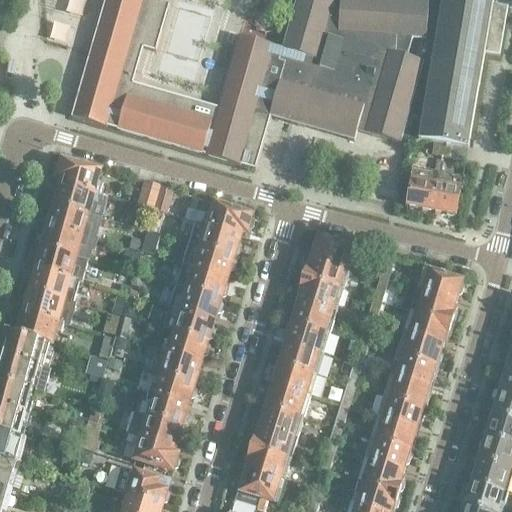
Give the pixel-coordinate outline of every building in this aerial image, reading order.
[(255,170),(270,118),(281,121),(293,124),(354,143),(357,133),(401,146),(403,139),(409,140),(414,112),(411,111),(424,64),(408,59),(413,41),(426,42),(429,4),(373,0),(340,0),(340,6),(319,0),(295,0),(281,50),(236,37),(216,109),(130,84),(141,48),(154,52),(167,5),(150,0),(105,0),(90,55),(71,118),(239,167),(239,166),(255,170)] [(443,0),(419,143),(435,145),(465,151),(468,151),(470,144),(485,56),(499,58),(508,9),(494,7),(494,4),(468,0),(443,0)] [(433,157),(463,162),(464,157),(465,151),(435,145),(433,157)] [(61,180),(60,186),(99,197),(102,186),(97,185),(100,172),(59,161),(54,178),(61,180)] [(408,209),(432,213),(437,186),(412,182),(408,209)] [(150,185),(150,186),(148,192),(144,191),(139,207),(155,211),(161,188),(150,185)] [(56,190),(51,206),(88,216),(105,221),(111,200),(99,197),(60,186),(59,191),(56,190)] [(432,213),(456,217),(461,190),(437,186),(432,213)] [(174,193),(162,190),(155,213),(167,216),(174,193)] [(201,225),(240,237),(242,232),(249,235),(254,218),(213,205),(213,206),(202,203),(199,214),(204,216),(201,225)] [(50,222),(48,228),(88,238),(90,230),(84,229),(88,216),(51,206),(47,222),(50,222)] [(142,219),(151,222),(154,212),(145,209),(142,219)] [(200,249),(237,260),(242,243),(239,242),(240,237),(201,225),(196,224),(190,246),(200,249)] [(44,233),(39,249),(76,258),(93,263),(96,252),(98,242),(87,240),(88,238),(48,228),(47,233),(44,233)] [(318,238),(311,260),(349,271),(355,249),(318,238)] [(130,250),(140,253),(143,243),(133,240),(130,250)] [(142,253),(155,256),(158,243),(146,240),(142,253)] [(183,266),(189,268),(227,280),(229,275),(232,276),(237,260),(200,249),(190,246),(183,266)] [(36,271),(76,282),(78,272),(73,270),(76,258),(39,249),(35,265),(38,266),(36,271)] [(122,267),(137,271),(141,257),(126,252),(122,267)] [(386,259),(382,270),(390,273),(394,261),(386,259)] [(307,263),(302,280),(342,293),(349,271),(311,260),(310,264),(307,263)] [(187,290),(224,302),(229,285),(226,284),(227,280),(189,268),(186,276),(191,278),(187,290)] [(382,270),(379,281),(387,283),(390,273),(382,270)] [(27,292),(75,305),(80,283),(75,282),(76,282),(36,271),(35,277),(32,276),(27,292)] [(425,271),(418,293),(456,304),(463,282),(425,271)] [(299,298),(297,302),(336,314),(342,293),(302,280),(297,298),(299,298)] [(379,281),(376,292),(384,294),(387,283),(379,281)] [(122,287),(120,293),(128,296),(130,289),(122,287)] [(175,310),(214,322),(216,318),(219,319),(224,302),(187,290),(183,303),(178,301),(175,310)] [(64,324),(63,326),(71,328),(77,306),(74,305),(75,305),(27,292),(23,308),(26,309),(25,314),(64,324)] [(376,292),(373,302),(381,305),(384,294),(376,292)] [(418,293),(411,314),(451,326),(456,309),(455,309),(456,304),(418,293)] [(112,314),(121,316),(126,299),(117,296),(112,314)] [(124,316),(134,320),(141,302),(130,298),(124,316)] [(297,302),(291,324),(329,335),(336,314),(297,302)] [(373,302),(369,313),(377,315),(381,305),(373,302)] [(174,333),(211,344),(215,329),(212,328),(214,322),(175,310),(173,319),(178,321),(174,333)] [(369,313),(366,324),(374,326),(377,315),(369,313)] [(15,336),(52,346),(55,332),(61,334),(63,326),(64,324),(25,314),(23,320),(20,319),(15,336)] [(411,314),(405,335),(442,347),(443,343),(446,344),(451,326),(411,314)] [(108,316),(103,336),(115,339),(121,320),(108,316)] [(123,319),(117,339),(125,341),(131,321),(123,319)] [(291,324),(284,345),(323,357),(329,335),(291,324)] [(366,324),(363,334),(371,337),(374,326),(366,324)] [(162,353),(201,365),(203,360),(206,361),(211,344),(174,333),(170,345),(165,344),(162,353)] [(3,346),(0,357),(49,371),(55,347),(52,346),(15,336),(7,334),(3,346)] [(363,334),(360,345),(368,347),(371,337),(363,334)] [(405,335),(398,357),(436,368),(442,347),(405,335)] [(118,340),(115,350),(125,354),(128,343),(118,340)] [(104,344),(100,359),(110,362),(114,347),(104,344)] [(284,345),(278,366),(316,378),(323,357),(284,345)] [(360,345),(356,356),(364,358),(368,347),(360,345)] [(161,376),(198,387),(202,371),(200,370),(201,365),(162,353),(160,362),(165,363),(161,376)] [(356,356),(353,366),(361,368),(364,358),(356,356)] [(0,357),(0,382),(33,392),(45,395),(51,371),(49,371),(0,357)] [(398,357),(392,378),(429,389),(436,368),(398,357)] [(93,358),(88,376),(91,377),(90,382),(101,385),(108,362),(93,358)] [(109,369),(120,372),(122,364),(112,360),(109,369)] [(278,366),(271,388),(310,399),(316,378),(278,366)] [(353,366),(350,377),(358,379),(361,368),(353,366)] [(511,373),(506,372),(499,395),(511,399),(511,373)] [(149,395),(188,407),(190,402),(193,403),(198,387),(161,376),(157,388),(152,387),(149,395)] [(350,377),(347,387),(355,390),(358,379),(350,377)] [(392,378),(385,399),(423,411),(429,389),(392,378)] [(0,382),(0,407),(26,415),(33,392),(0,382)] [(347,387),(343,398),(351,400),(355,390),(347,387)] [(271,388),(265,409),(303,421),(310,399),(271,388)] [(110,394),(99,391),(95,403),(107,406),(110,394)] [(143,416),(148,418),(185,429),(190,413),(187,412),(188,407),(149,395),(143,416)] [(511,399),(499,395),(492,419),(511,425),(511,399)] [(343,398),(340,408),(348,411),(351,400),(343,398)] [(385,399),(379,421),(416,432),(423,411),(385,399)] [(0,407),(0,433),(20,439),(26,415),(0,407)] [(340,408),(337,419),(345,422),(348,411),(340,408)] [(255,433),(250,451),(290,463),(303,421),(265,409),(257,434),(255,433)] [(90,423),(98,426),(101,418),(93,415),(90,423)] [(88,420),(76,416),(73,425),(86,429),(88,420)] [(129,435),(175,449),(177,445),(180,445),(185,429),(148,418),(144,430),(132,426),(129,435)] [(337,419),(334,429),(342,432),(345,422),(337,419)] [(511,425),(492,419),(485,443),(511,450),(511,425)] [(379,421),(372,442),(410,453),(416,432),(379,421)] [(334,429),(331,439),(339,442),(342,432),(334,429)] [(0,460),(17,465),(28,468),(35,444),(20,439),(0,433),(0,460)] [(96,437),(86,434),(81,450),(91,453),(96,437)] [(134,462),(176,475),(182,457),(174,454),(175,449),(129,435),(126,444),(139,448),(134,462)] [(331,439),(327,451),(335,453),(339,442),(331,439)] [(372,442),(366,463),(403,475),(410,453),(372,442)] [(511,450),(485,443),(477,466),(511,476),(511,450)] [(246,469),(245,473),(284,484),(290,463),(250,451),(245,468),(246,469)] [(327,451),(324,462),(332,465),(335,453),(327,451)] [(79,462),(91,466),(94,456),(82,452),(79,462)] [(0,460),(0,486),(10,490),(17,465),(0,460)] [(324,462),(320,473),(329,475),(332,465),(324,462)] [(366,463),(359,484),(399,497),(404,480),(402,480),(403,475),(366,463)] [(511,476),(477,466),(470,490),(506,501),(511,482),(511,476)] [(124,495),(163,507),(166,508),(171,492),(168,492),(170,484),(122,469),(115,493),(124,495)] [(245,473),(238,495),(277,507),(284,484),(245,473)] [(320,473),(317,484),(325,486),(329,475),(320,473)] [(317,484),(314,495),(322,497),(325,486),(317,484)] [(359,484),(353,506),(372,511),(394,511),(399,497),(359,484)] [(0,511),(3,511),(10,490),(0,486),(0,511)] [(71,503),(87,508),(92,493),(76,488),(71,503)] [(470,490),(463,511),(502,511),(506,501),(470,490)] [(124,511),(161,511),(163,507),(124,495),(122,504),(126,506),(124,511)] [(275,511),(277,507),(238,495),(235,505),(257,511),(256,511),(275,511)] [(314,495),(310,505),(319,508),(322,497),(314,495)]
